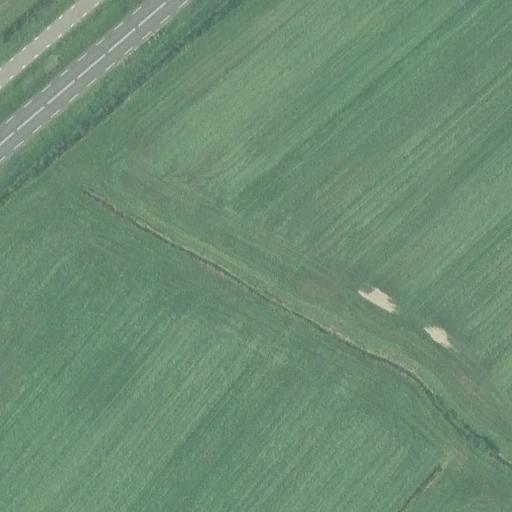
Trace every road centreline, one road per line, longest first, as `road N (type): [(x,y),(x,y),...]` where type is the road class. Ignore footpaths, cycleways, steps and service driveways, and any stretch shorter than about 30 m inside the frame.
road 1 (primary): [(0,144),(167,0)]
road 2 (unclassified): [(0,78),(92,0)]
